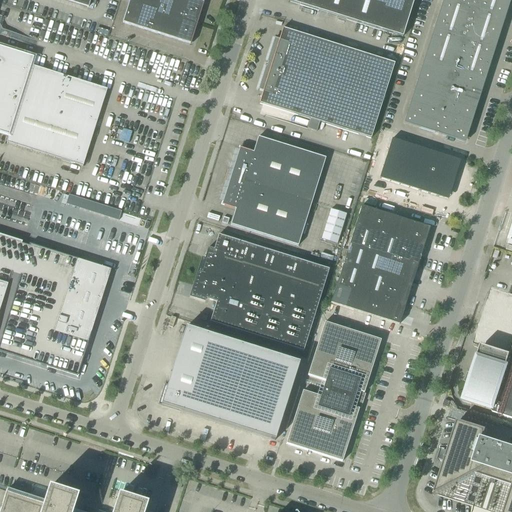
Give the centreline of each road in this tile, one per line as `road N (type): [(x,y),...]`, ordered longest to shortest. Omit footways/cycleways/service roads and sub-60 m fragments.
road 1 (unclassified): [(112,432),(247,0)]
road 2 (unclassified): [(385,511),(511,128)]
road 3 (unclassified): [(365,511),(112,432)]
